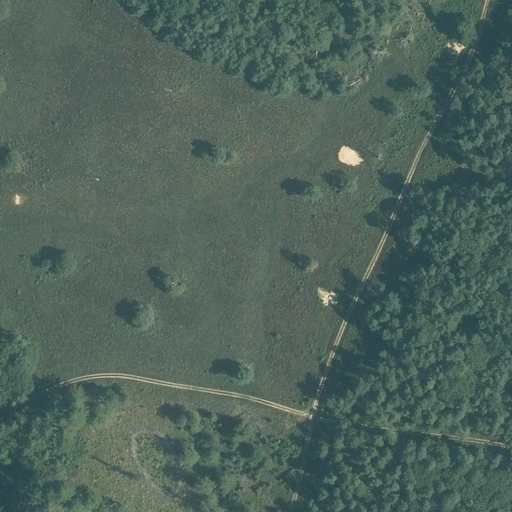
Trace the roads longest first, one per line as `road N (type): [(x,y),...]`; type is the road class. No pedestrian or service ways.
road 1 (track): [(484,0),(311,415),(291,511)]
road 2 (track): [(0,413),(100,379),(511,447)]
